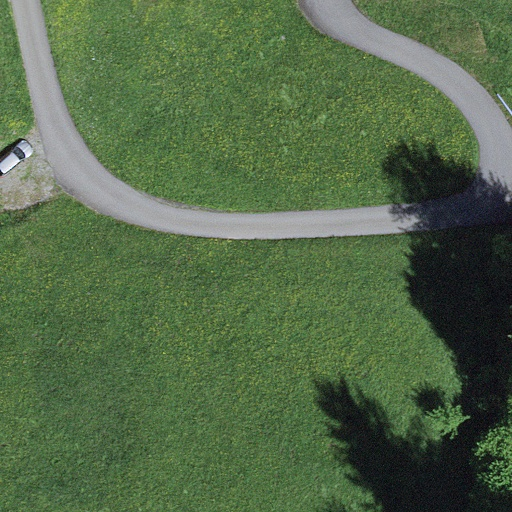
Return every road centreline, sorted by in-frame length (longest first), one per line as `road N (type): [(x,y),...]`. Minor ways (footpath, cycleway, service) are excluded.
road 1 (track): [(511,207),(264,228),(188,225),(139,212),(97,190),(66,148),(25,0)]
road 2 (track): [(327,0),(349,26),(467,95),(511,166)]
